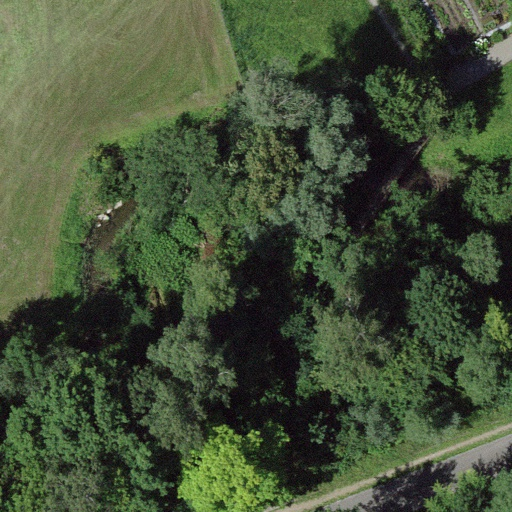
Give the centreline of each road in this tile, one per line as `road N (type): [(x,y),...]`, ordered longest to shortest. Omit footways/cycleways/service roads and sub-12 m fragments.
road 1 (unknown): [(511,428),(292,511)]
road 2 (track): [(378,0),(438,89),(511,47)]
road 3 (unclassified): [(367,511),(511,454)]
